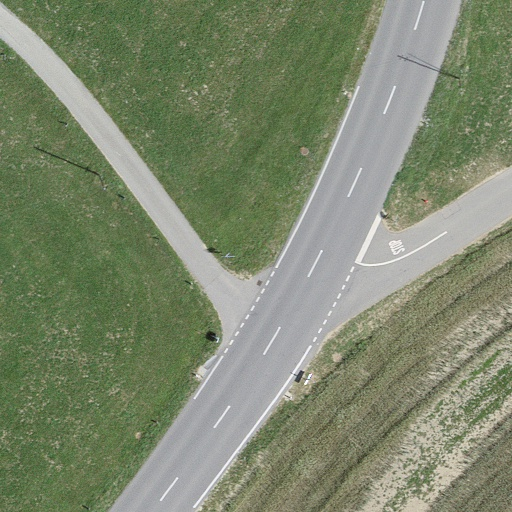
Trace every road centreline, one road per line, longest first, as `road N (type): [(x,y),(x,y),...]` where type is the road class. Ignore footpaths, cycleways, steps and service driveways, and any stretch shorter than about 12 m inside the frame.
road 1 (tertiary): [(146,511),(269,357),(331,247)]
road 2 (tertiary): [(331,247),(410,77),(430,0)]
road 3 (unclassified): [(331,247),(365,264),(420,255),(511,192)]
